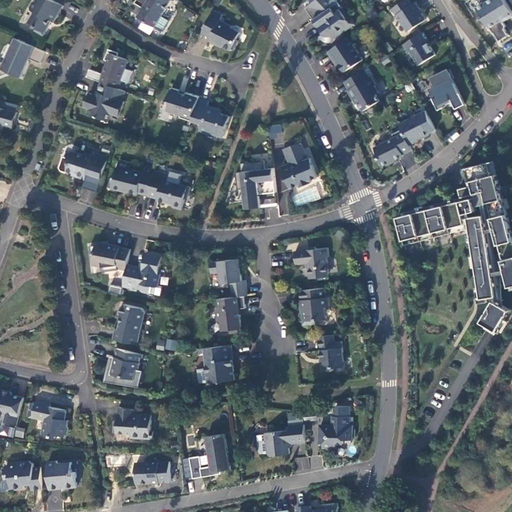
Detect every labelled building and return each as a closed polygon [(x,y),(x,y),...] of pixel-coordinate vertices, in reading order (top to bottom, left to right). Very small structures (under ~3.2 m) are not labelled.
[(64,6),(54,0),(36,0),(37,1),(34,1),(31,7),(31,9),(35,12),(29,22),(38,27),(36,30),(45,35),(51,25),(49,24),(51,20),(55,22),(64,6)] [(137,0),(136,3),(144,8),(139,17),(154,26),(159,17),(162,16),(172,0),(137,0)] [(311,0),(314,4),(307,8),(315,20),(329,10),(325,4),(329,0),(311,0)] [(409,0),(406,0),(393,9),(409,32),(427,20),(420,10),(421,10),(416,3),(413,5),(409,0)] [(511,18),(511,10),(505,0),(489,0),(485,3),(486,4),(478,9),(484,19),(495,35),(496,34),(501,42),(510,37),(506,30),(507,27),(504,21),(507,19),(509,21),(511,18)] [(356,24),(348,13),(346,15),(342,9),(343,8),(340,2),(329,10),(315,20),(320,27),(321,27),(322,27),(322,28),(323,28),(323,29),(324,29),(324,30),(325,31),(325,32),(324,33),(324,34),(323,35),(322,36),(323,37),(324,38),(326,39),(327,40),(328,40),(330,40),(331,40),(333,40),(334,39),(338,37),(339,32),(344,31),(344,32),(356,24)] [(188,9),(183,14),(191,22),(196,17),(188,9)] [(223,15),(214,10),(202,33),(211,38),(210,40),(215,42),(215,44),(222,47),(223,46),(231,50),(232,49),(235,50),(239,41),(237,40),(240,33),(231,28),(232,26),(220,20),(223,15)] [(162,16),(159,17),(154,26),(156,27),(162,16)] [(429,40),(424,32),(404,45),(409,54),(412,52),(420,66),(437,55),(428,41),(429,40)] [(41,63),(47,51),(16,38),(6,61),(0,63),(0,76),(11,73),(22,77),(30,58),(41,63)] [(364,60),(350,38),(329,52),(335,61),(337,60),(345,72),(364,60)] [(129,60),(110,49),(106,60),(108,61),(103,74),(91,69),(88,77),(100,81),(102,82),(119,88),(120,86),(122,80),(129,60)] [(365,70),(345,82),(350,90),(349,91),(354,99),(356,98),(365,111),(382,101),(378,95),(381,93),(376,86),(378,85),(373,77),(371,78),(365,70)] [(450,70),(432,79),(436,87),(432,89),(436,97),(432,99),(438,111),(448,106),(448,105),(453,102),(456,110),(466,105),(453,79),(455,78),(450,70)] [(126,91),(119,88),(102,82),(98,91),(96,95),(90,93),(85,106),(91,109),(89,114),(103,119),(106,112),(110,110),(112,113),(120,116),(125,102),(122,101),(123,100),(126,91)] [(182,117),(193,121),(200,99),(200,96),(188,92),(187,92),(187,93),(186,93),(186,94),(181,93),(180,90),(172,88),(168,100),(172,101),(168,111),(180,114),(182,117)] [(210,102),(200,99),(193,121),(202,124),(200,131),(206,133),(209,132),(224,136),(231,117),(216,112),(217,108),(208,105),(210,102)] [(5,125),(14,127),(18,112),(0,107),(0,143),(4,131),(0,130),(0,126),(1,124),(5,125)] [(110,110),(106,112),(103,119),(109,121),(112,113),(110,110)] [(421,114),(400,124),(403,130),(411,145),(420,141),(419,139),(423,137),(424,139),(431,135),(421,114)] [(270,124),(269,137),(281,139),(282,125),(270,124)] [(403,130),(394,134),(396,138),(376,148),(379,155),(379,157),(384,167),(392,163),(392,162),(405,155),(404,154),(413,150),(411,145),(403,130)] [(296,144),(284,149),(290,164),(282,167),(286,176),(288,176),(289,179),(288,181),(291,189),(300,185),(301,187),(311,183),(310,181),(319,177),(311,158),(309,159),(304,149),(302,143),(296,144)] [(102,178),(109,157),(95,152),(93,155),(87,153),(83,155),(74,151),(70,153),(69,158),(64,156),(60,168),(62,171),(68,173),(68,171),(77,174),(76,176),(86,179),(88,173),(102,178)] [(242,172),(236,172),(238,189),(244,189),(246,209),(262,207),(261,194),(277,192),(275,168),(266,169),(265,160),(241,163),(242,172)] [(484,191),(487,190),(511,287),(511,286),(511,228),(498,174),(494,175),(491,162),(467,168),(471,182),(474,181),(477,194),(484,192),(484,191)] [(139,193),(149,195),(155,170),(145,168),(144,173),(134,170),(132,171),(117,167),(114,180),(111,182),(110,187),(120,190),(123,188),(129,190),(128,191),(139,194),(139,193)] [(166,173),(155,170),(149,195),(149,196),(159,199),(158,200),(172,204),(173,207),(183,209),(186,199),(189,197),(192,187),(180,184),(180,183),(179,180),(165,177),(166,173)] [(82,189),(80,201),(94,202),(95,190),(82,189)] [(279,215),(287,215),(286,192),(278,192),(279,215)] [(474,213),(473,207),(472,200),(464,201),(466,214),(474,213)] [(471,224),(484,299),(500,296),(486,215),(471,217),(471,218),(464,219),(461,202),(399,212),(404,240),(465,230),(465,225),(471,224)] [(119,270),(119,268),(127,270),(128,264),(131,249),(115,246),(114,247),(110,248),(109,243),(91,246),(93,265),(103,267),(104,272),(119,270)] [(329,248),(295,251),(297,264),(307,263),(307,268),(309,268),(310,275),(314,278),(327,276),(329,273),(328,258),(329,256),(329,248)] [(128,264),(127,270),(124,286),(131,287),(131,289),(150,293),(151,285),(159,287),(161,274),(159,274),(163,256),(147,252),(145,264),(140,267),(128,264)] [(232,282),(233,297),(245,296),(248,295),(246,280),(243,280),(241,258),(211,262),(212,273),(221,272),(222,283),(230,282),(232,282)] [(326,288),(301,290),(302,300),(301,300),(302,309),(304,309),(304,313),(303,313),(304,325),(316,323),(316,320),(327,318),(326,307),(331,306),(329,297),(327,297),(326,288)] [(245,296),(233,297),(219,298),(220,308),(217,308),(218,321),(222,321),(223,331),(231,330),(231,333),(243,332),(240,309),(247,308),(245,296)] [(511,310),(511,309),(496,301),(484,321),(500,331),(511,310)] [(116,328),(114,339),(138,345),(146,312),(143,308),(125,304),(122,306),(120,312),(122,316),(119,329),(116,328)] [(334,335),(320,336),(322,350),(321,350),(323,371),(334,370),(334,368),(346,366),(343,341),(335,342),(334,335)] [(167,339),(165,349),(175,351),(177,341),(167,339)] [(234,359),(232,345),(205,348),(209,383),(236,380),(234,365),(232,365),(231,359),(234,359)] [(116,362),(114,362),(111,374),(135,379),(137,370),(139,370),(141,362),(140,362),(142,354),(117,348),(115,357),(117,357),(116,362)] [(16,424),(18,415),(20,416),(25,397),(12,394),(13,392),(3,390),(3,392),(0,391),(0,413),(8,415),(6,422),(16,424)] [(31,403),(28,416),(46,420),(43,434),(56,437),(57,434),(66,436),(66,434),(68,433),(69,428),(68,426),(68,424),(64,424),(67,410),(51,406),(51,405),(37,401),(36,404),(31,403)] [(132,434),(132,438),(154,439),(154,431),(152,431),(153,414),(142,414),(142,415),(135,415),(136,410),(119,406),(118,421),(115,420),(115,432),(132,434)] [(333,427),(320,427),(320,443),(325,443),(324,448),(337,448),(337,443),(344,443),(344,439),(354,439),(354,425),(351,425),(351,416),(335,416),(335,425),(333,427)] [(307,441),(305,424),(289,426),(290,430),(267,432),(265,434),(266,441),(268,442),(269,454),(271,455),(291,453),(290,446),(292,443),(307,441)] [(16,427),(14,437),(23,438),(25,429),(16,427)] [(214,472),(232,469),(225,433),(207,436),(207,437),(208,437),(213,466),(203,467),(201,456),(190,457),(194,478),(215,474),(214,472)] [(137,463),(138,483),(172,481),(171,461),(160,462),(156,458),(147,458),(147,462),(137,463)] [(32,490),(43,489),(41,467),(35,468),(34,464),(30,461),(10,462),(6,468),(7,478),(12,490),(25,489),(25,485),(32,484),(32,490)] [(61,463),(58,461),(48,462),(51,489),(63,488),(62,485),(66,484),(69,487),(78,486),(77,471),(73,472),(72,462),(61,463)] [(3,491),(12,490),(7,478),(2,482),(3,491)] [(312,507),(297,509),(297,511),(338,511),(339,507),(339,503),(323,505),(324,511),(320,511),(319,511),(317,510),(312,511),(312,507)]
